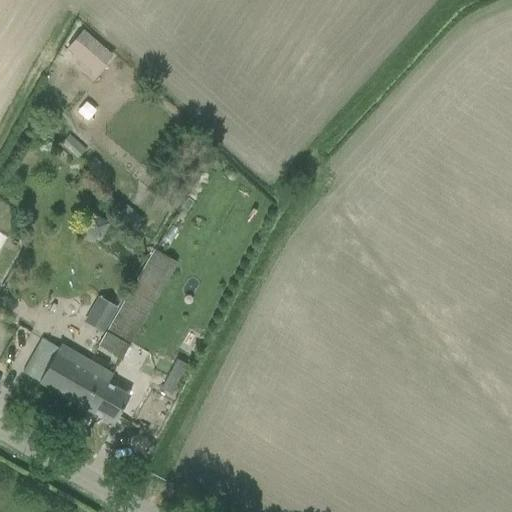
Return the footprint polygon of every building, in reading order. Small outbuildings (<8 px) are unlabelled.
[(66,50),(76,59),(93,40),(82,31),(66,50)] [(68,134),(61,142),(78,157),(85,149),(68,134)] [(98,347),(119,360),(176,264),(154,251),(98,347)] [(107,384),(112,376),(43,336),(22,374),(112,425),(128,397),(107,384)] [(151,354),(141,372),(152,378),(162,361),(151,354)]
